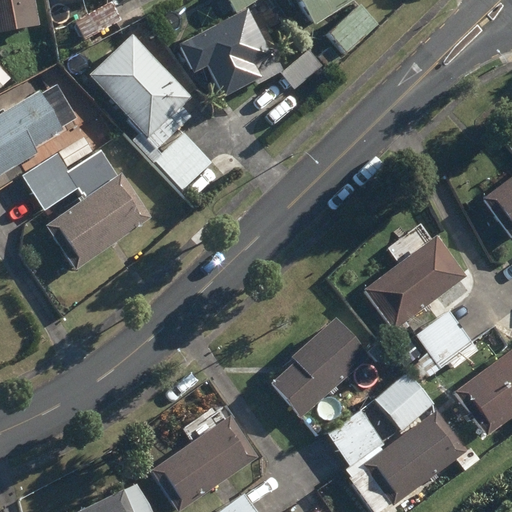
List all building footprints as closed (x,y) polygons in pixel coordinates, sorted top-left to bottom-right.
[(0,0),(0,35),(39,28),(33,0),(0,0)] [(226,0),(237,17),(266,0),(226,0)] [(299,0),(318,27),(358,0),(299,0)] [(74,26),(83,43),(121,23),(113,6),(74,26)] [(329,37),(347,57),(378,28),(361,9),(329,37)] [(209,70),(225,100),(256,83),(258,87),(284,73),(273,54),(271,54),(248,11),(179,49),(195,77),(209,70)] [(130,123),(156,152),(192,120),(182,109),(192,101),(135,37),(91,77),(131,122),(130,123)] [(319,60),(329,72),(341,62),(330,50),(319,60)] [(308,51),(284,73),(295,87),(320,65),(308,51)] [(0,119),(0,179),(39,156),(36,151),(64,135),(41,96),(0,119)] [(100,132),(109,144),(121,136),(113,123),(100,132)] [(154,164),(182,194),(212,165),(184,135),(154,164)] [(110,147),(119,158),(130,149),(121,138),(110,147)] [(24,180),(35,197),(68,175),(57,158),(24,180)] [(79,192),(68,175),(35,197),(46,214),(79,192)] [(47,231),(76,274),(151,221),(121,178),(47,231)] [(511,181),(483,202),(511,241),(511,181)] [(365,294),(394,334),(468,280),(439,239),(365,294)] [(430,356),(462,331),(449,314),(416,339),(430,356)] [(275,387),(304,420),(370,360),(336,323),(293,360),(298,366),(275,387)] [(462,331),(430,356),(408,372),(417,385),(428,377),(431,380),(474,347),(462,331)] [(511,353),(455,396),(488,440),(511,422),(511,353)] [(377,403),(404,434),(435,408),(407,376),(377,403)] [(340,454),(373,431),(361,415),(328,438),(340,454)] [(365,469),(395,509),(459,462),(466,471),(478,463),(470,451),(466,454),(438,415),(365,469)] [(151,475),(176,511),(185,511),(259,461),(231,420),(151,475)] [(304,439),(312,449),(323,439),(315,430),(304,439)] [(373,431),(340,454),(351,472),(384,449),(373,431)] [(87,511),(134,511),(126,494),(87,511)] [(254,511),(245,499),(225,511),(254,511)]
